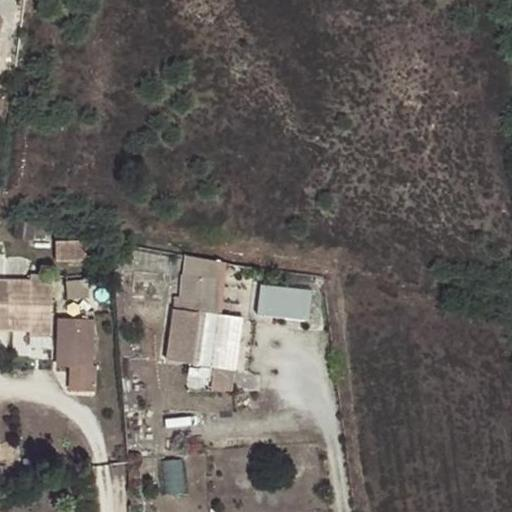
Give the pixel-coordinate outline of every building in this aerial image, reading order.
[(84,239),(54,240),(55,260),(85,259),(84,239)] [(27,337),(50,337),(52,304),(52,276),(30,276),(31,255),(10,255),(10,280),(0,280),(0,330),(27,331),(27,337)] [(242,273),(239,311),(320,319),(318,280),(242,273)] [(233,367),(238,317),(213,314),(216,278),(178,275),(176,297),(171,297),(165,362),(174,362),(233,367)] [(87,296),(87,280),(65,281),(66,297),(87,296)] [(91,319),(56,317),(56,338),(55,364),(67,364),(78,365),(77,390),(92,391),(93,365),(89,365),(91,319)] [(271,400),(270,387),(231,390),(233,367),(174,362),(176,404),(271,400)] [(78,365),(67,364),(66,390),(77,390),(78,365)]
